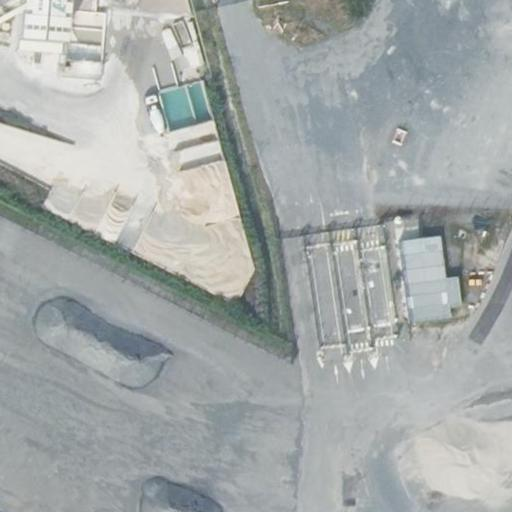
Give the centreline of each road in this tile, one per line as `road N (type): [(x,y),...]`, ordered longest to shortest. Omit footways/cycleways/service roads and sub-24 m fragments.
road 1 (unknown): [(143,0),(131,115),(116,147)]
road 2 (unknown): [(0,53),(116,147)]
road 3 (unknown): [(116,147),(70,164),(0,135)]
